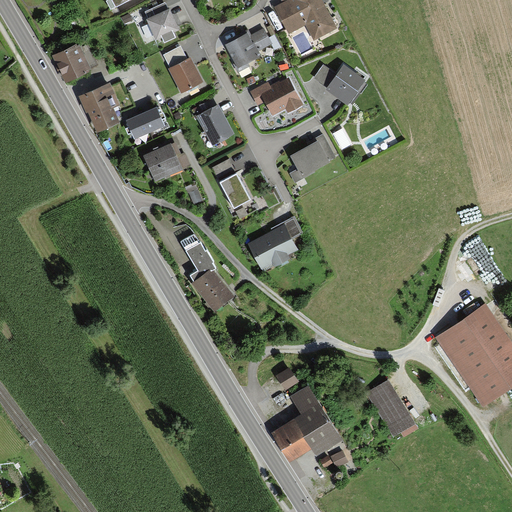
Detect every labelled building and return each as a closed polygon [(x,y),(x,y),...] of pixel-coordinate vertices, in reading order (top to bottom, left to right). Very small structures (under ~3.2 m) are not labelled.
[(111,9),(128,0),(108,0),(109,0),(107,2),(111,9)] [(281,0),(283,3),(275,7),(288,34),(305,25),(312,41),(338,28),(323,0),(281,0)] [(168,10),(165,4),(146,12),(149,18),(146,19),(156,40),(161,38),(164,42),(176,37),(174,31),(178,29),(169,9),(168,10)] [(248,33),(225,45),(232,58),(230,58),(238,73),(251,66),(249,63),(262,56),(260,51),(273,44),(264,28),(250,35),(248,33)] [(276,50),(281,48),(277,37),(272,38),(276,50)] [(78,44),(52,55),(58,70),(60,70),(66,83),(90,72),(78,44)] [(188,59),(181,46),(163,55),(170,67),(168,68),(180,94),(203,83),(190,58),(188,59)] [(365,80),(343,65),(338,73),(324,64),(315,77),(328,87),(326,90),(347,105),(365,80)] [(304,104),(289,77),(271,87),(268,82),(250,91),(258,106),(265,102),(272,115),(286,108),(288,112),(304,104)] [(79,97),(87,114),(89,113),(98,132),(119,122),(112,108),(120,105),(110,83),(79,97)] [(218,105),(196,116),(212,146),(234,133),(218,105)] [(136,116),(126,120),(135,139),(164,125),(156,107),(148,110),(136,116)] [(347,130),(336,133),(342,151),(352,147),(347,130)] [(323,134),(307,143),(309,146),(291,156),(297,169),(289,173),(295,184),(316,172),(315,170),(330,162),(329,160),(335,157),(323,134)] [(171,142),(143,155),(155,182),(183,169),(171,142)] [(237,174),(229,160),(213,168),(220,183),(233,208),(250,199),(237,174)] [(198,188),(189,192),(194,203),(202,200),(198,188)] [(302,232),(294,216),(271,228),(273,232),(249,244),(263,269),(273,264),(274,266),(290,258),(289,256),(299,250),(292,237),(302,232)] [(214,268),(192,235),(178,243),(195,270),(187,275),(213,309),(229,294),(209,271),(214,268)] [(511,349),(483,308),(436,341),(483,407),(511,386),(511,349)] [(290,371),(275,379),(281,391),(296,383),(290,371)] [(388,382),(367,394),(392,436),(413,424),(388,382)] [(307,389),(290,399),(301,417),(271,435),(289,464),(311,451),(315,458),(339,444),(307,389)] [(342,452),(331,456),(336,468),(347,463),(342,452)] [(327,456),(320,460),(324,468),(331,464),(327,456)]
